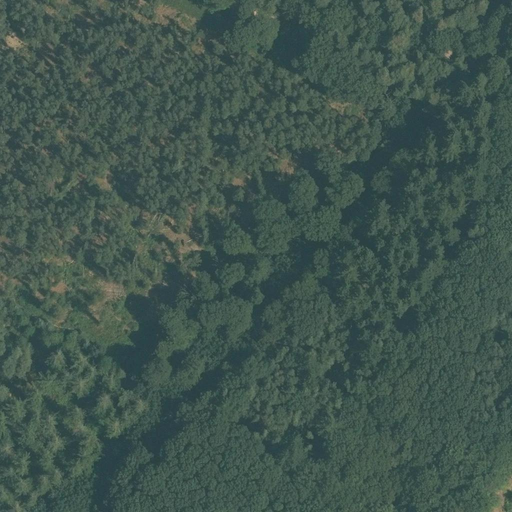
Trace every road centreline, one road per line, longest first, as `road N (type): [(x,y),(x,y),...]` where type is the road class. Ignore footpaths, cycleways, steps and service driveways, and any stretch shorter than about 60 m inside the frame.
road 1 (track): [(283,488),(350,455),(419,308),(466,232),(492,138),(484,58)]
road 2 (track): [(239,0),(484,58)]
